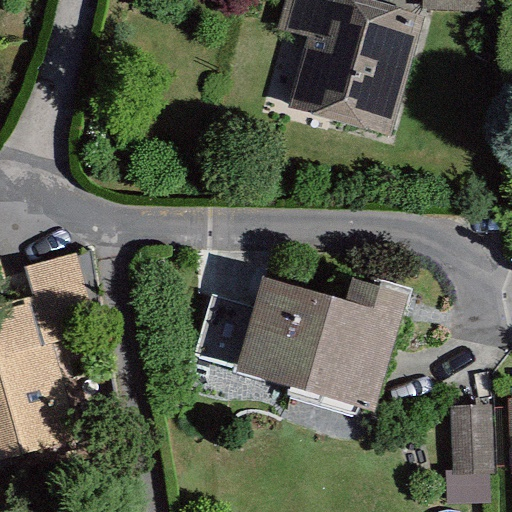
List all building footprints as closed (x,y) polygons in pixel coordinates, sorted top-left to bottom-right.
[(336,0),(335,4),(321,0),(311,0),(297,43),(310,47),(292,104),(390,136),(427,24),(355,0),(336,0)] [(499,0),(432,0),(431,12),(498,17),(499,0)] [(92,270),(50,282),(60,318),(0,334),(0,474),(93,448),(66,354),(112,341),(92,270)] [(247,376),(387,415),(421,297),(364,282),(358,303),(274,280),(265,311),(247,376)] [(202,363),(247,376),(265,311),(220,299),(202,363)] [(460,413),(461,480),(502,479),(501,413),(460,413)]
